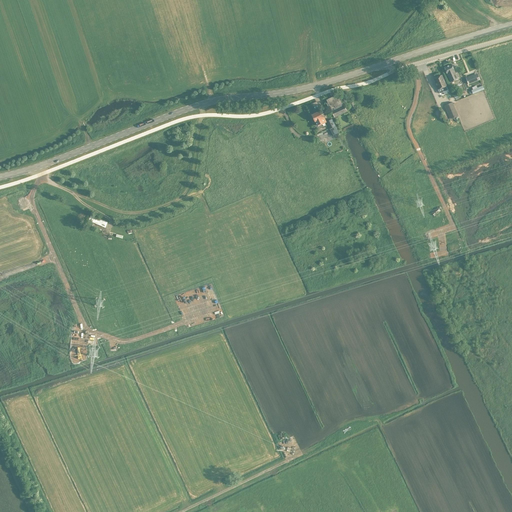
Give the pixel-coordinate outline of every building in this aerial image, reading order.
[(428,15),(432,12),(428,7),(424,10),(428,15)] [(453,79),(459,77),(457,71),(455,72),(451,62),(444,66),(446,72),(447,72),(448,75),(450,80),(453,79)] [(479,78),(477,73),(477,72),(466,76),(466,77),(468,82),(479,78)] [(441,73),(434,77),(436,82),(435,83),(438,88),(446,84),(441,73)] [(473,91),(484,87),(482,83),(471,87),(473,91)] [(343,111),(347,109),(344,103),(343,103),(338,93),(327,98),(328,101),(326,101),(328,104),(329,104),(331,108),(331,109),(334,115),(338,114),(343,111)] [(458,114),(452,100),(444,104),(450,117),(458,114)] [(322,121),(325,119),(323,115),(322,116),(319,109),(311,113),(315,120),(317,123),(322,121)] [(329,127),(335,124),(331,117),(325,119),(329,127)] [(440,211),(438,206),(430,209),(434,219),(442,216),(440,211)]
